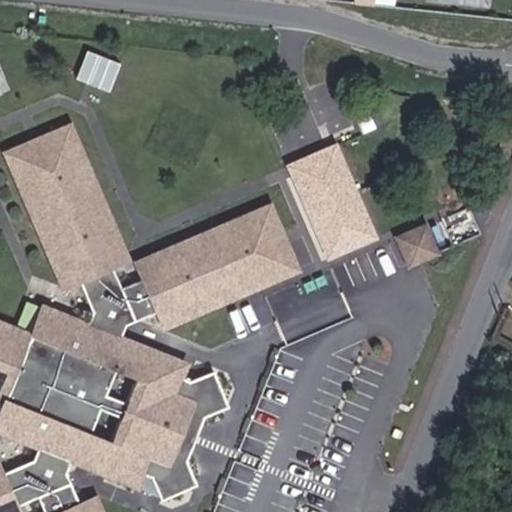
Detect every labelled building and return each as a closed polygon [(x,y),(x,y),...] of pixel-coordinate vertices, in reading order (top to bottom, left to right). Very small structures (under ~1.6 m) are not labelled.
[(114,90),(125,62),(88,48),(76,76),(114,90)] [(0,383),(9,387),(0,409),(0,417),(41,436),(36,448),(4,459),(0,448),(0,511),(11,511),(21,509),(16,492),(38,484),(45,507),(30,511),(103,511),(95,489),(79,495),(68,463),(73,450),(138,478),(143,465),(153,469),(162,492),(198,476),(187,452),(172,446),(190,402),(204,408),(229,397),(214,361),(191,371),(181,367),(186,354),(121,329),(126,316),(157,301),(164,316),(295,253),(265,190),(134,254),(141,269),(120,279),(110,258),(125,250),(62,119),(0,149),(0,151),(62,281),(78,273),(93,304),(88,317),(43,299),(32,328),(0,315),(0,383)] [(484,160),(472,133),(428,154),(440,180),(484,160)] [(340,139),(285,162),(327,260),(382,237),(340,139)] [(440,180),(428,154),(402,167),(414,193),(440,180)] [(429,221),(396,233),(408,265),(441,253),(429,221)] [(511,290),(511,250),(495,280),(511,290)] [(338,271),(273,291),(288,339),(353,319),(338,271)]
